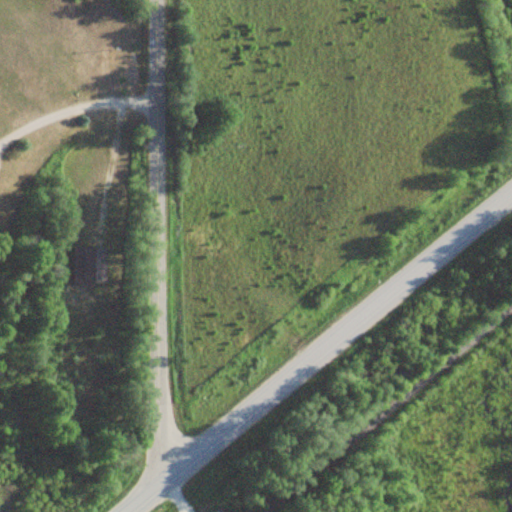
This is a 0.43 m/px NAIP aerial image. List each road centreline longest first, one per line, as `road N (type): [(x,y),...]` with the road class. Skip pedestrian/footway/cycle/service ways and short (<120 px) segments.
road 1 (tertiary): [(132,511),(511,188)]
road 2 (residential): [(160,489),(158,0)]
